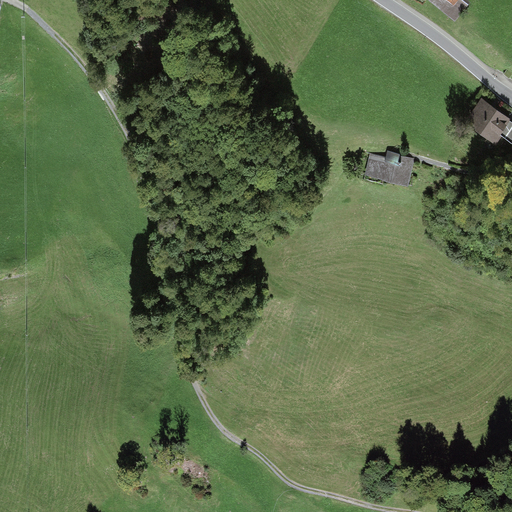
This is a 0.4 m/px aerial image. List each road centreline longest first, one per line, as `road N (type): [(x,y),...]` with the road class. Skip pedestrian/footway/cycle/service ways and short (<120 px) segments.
road 1 (track): [(403,511),(293,484),(219,425),(181,352),(157,220),(126,130),(85,66),(11,0)]
road 2 (tertiary): [(385,0),(511,98)]
